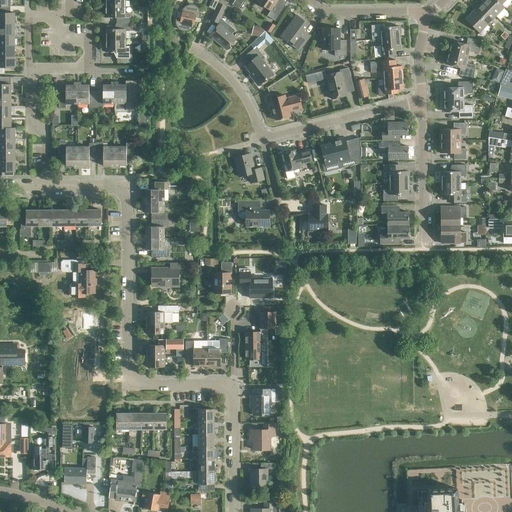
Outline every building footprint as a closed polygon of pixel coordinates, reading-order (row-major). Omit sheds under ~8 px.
[(0,0),(0,13),(5,13),(10,13),(10,0),(0,0)] [(211,0),(208,7),(215,10),(219,0),(211,0)] [(274,5),(277,0),(257,0),(256,2),(270,10),(267,16),(275,21),(282,10),(274,5)] [(504,7),(501,5),(495,0),(484,0),(482,3),(495,16),(504,7)] [(218,3),(215,11),(211,19),(218,23),(219,24),(209,35),(226,50),(236,38),(227,30),(230,27),(220,19),(226,7),(218,3)] [(482,3),(474,11),(487,24),(495,16),(482,3)] [(181,13),(181,14),(180,19),(176,18),(175,19),(175,20),(175,21),(175,23),(175,24),(176,25),(176,26),(177,27),(178,28),(179,29),(180,30),(181,30),(182,31),(183,31),(184,31),(185,31),(187,31),(188,31),(189,30),(190,30),(191,29),(192,28),(193,28),(194,26),(194,25),(195,24),(195,23),(195,22),(194,22),(195,17),(200,18),(200,17),(200,16),(200,15),(200,13),(200,12),(200,11),(199,10),(199,9),(198,8),(197,7),(196,6),(195,6),(194,5),(193,5),(191,5),(190,5),(189,5),(188,5),(187,6),(185,6),(184,7),(184,8),(183,9),(182,10),(181,11),(181,12),(181,13)] [(125,7),(106,7),(106,18),(117,18),(117,23),(130,23),(130,13),(125,13),(125,7)] [(479,33),(487,24),(474,11),(466,20),(479,33)] [(5,13),(0,13),(0,23),(14,24),(14,13),(10,13),(5,13)] [(303,31),(308,24),(294,13),(293,14),(296,15),(280,37),(287,42),(288,40),(294,44),(292,46),(299,51),(310,36),(303,31)] [(0,34),(14,35),(14,24),(0,23),(0,34)] [(130,23),(117,23),(117,29),(106,29),(106,41),(125,41),(125,31),(130,31),(130,23)] [(275,26),(269,23),(265,29),(270,33),(275,26)] [(371,40),(380,39),(400,38),(399,26),(379,28),(379,25),(370,26),(371,40)] [(254,26),(251,35),(259,37),(265,31),(260,27),(254,26)] [(339,29),(322,29),(322,50),(334,49),(334,56),(346,56),(346,40),(339,40),(339,29)] [(0,34),(0,45),(14,46),(14,45),(17,45),(17,39),(14,39),(14,35),(0,34)] [(400,38),(380,39),(380,46),(374,47),(374,58),(395,56),(395,50),(401,49),(400,38)] [(451,41),(449,53),(467,57),(469,51),(478,53),(481,42),(477,40),(467,38),(466,44),(451,41)] [(125,41),(106,41),(106,53),(117,53),(117,58),(130,58),(130,47),(125,47),(125,41)] [(0,56),(15,57),(14,46),(0,45),(0,56)] [(245,66),(259,84),(273,74),(261,59),(264,57),(256,47),(243,57),(248,63),(245,66)] [(467,57),(449,53),(446,64),(460,67),(458,75),(472,78),(475,65),(466,63),(467,57)] [(15,68),(15,57),(0,56),(0,73),(5,74),(5,68),(15,68)] [(382,72),(383,79),(402,77),(402,66),(396,66),(395,60),(370,62),(371,73),(382,72)] [(340,72),(325,76),(331,99),(347,95),(343,83),(351,81),(348,68),(340,70),(340,72)] [(0,95),(11,96),(11,77),(0,77),(0,95)] [(402,77),(383,79),(383,86),(378,86),(378,95),(398,93),(398,89),(403,89),(402,77)] [(359,99),(367,96),(363,79),(355,81),(359,99)] [(123,85),(115,85),(115,110),(137,110),(137,81),(123,81),(123,85)] [(443,100),(463,99),(463,93),(472,93),(472,82),(458,82),(458,88),(443,88),(443,100)] [(66,104),(77,104),(77,85),(66,85),(66,92),(59,92),(59,108),(66,108),(66,104)] [(89,108),(96,108),(96,91),(89,91),(89,85),(77,85),(77,104),(89,104),(89,108)] [(115,110),(115,85),(103,85),(103,91),(96,91),(96,108),(103,108),(103,104),(114,104),(114,110),(115,110)] [(511,89),(500,86),(497,96),(511,99),(511,89)] [(11,96),(0,95),(0,106),(11,106),(11,96)] [(285,95),(270,99),(275,120),(290,116),(289,112),(302,109),(298,95),(286,98),(285,95)] [(463,99),(443,100),(444,111),(458,111),(459,118),(473,118),(472,105),(463,105),(463,99)] [(11,106),(0,106),(0,117),(11,117),(11,106)] [(11,117),(0,117),(0,128),(15,128),(11,128),(11,117)] [(381,129),(381,141),(400,141),(399,135),(408,135),(408,122),(387,122),(387,129),(381,129)] [(440,129),(440,141),(460,141),(460,134),(465,134),(465,123),(453,123),(453,129),(440,129)] [(0,139),(15,139),(15,128),(0,128),(0,139)] [(488,137),(511,141),(511,138),(510,138),(510,136),(503,135),(504,133),(489,131),(488,137)] [(511,141),(496,139),(488,137),(488,145),(505,148),(505,145),(511,146),(510,153),(511,152),(511,158),(511,159),(511,158),(511,141)] [(338,160),(339,163),(350,160),(345,138),(334,141),(334,143),(320,146),(325,164),(338,160)] [(15,139),(0,139),(0,149),(15,150),(15,139)] [(381,141),(380,141),(380,153),(388,152),(388,159),(408,159),(408,146),(400,146),(400,141),(381,141)] [(460,141),(440,141),(440,153),(453,153),(454,159),(466,159),(465,148),(460,148),(460,141)] [(77,166),(77,147),(66,147),(66,143),(59,143),(59,160),(66,160),(66,166),(77,166)] [(77,147),(77,166),(89,166),(89,160),(95,160),(96,143),(89,143),(89,147),(77,147)] [(96,143),(95,160),(103,160),(103,166),(115,166),(115,147),(103,147),(103,143),(96,143)] [(115,147),(115,166),(126,166),(126,160),(133,160),(133,143),(126,143),(126,147),(115,147)] [(0,160),(15,161),(15,150),(0,149),(0,160)] [(295,150),(281,154),(285,172),(287,179),(294,177),(292,170),(300,168),(299,165),(312,162),(309,150),(296,153),(295,150)] [(250,154),(234,157),(239,177),(247,175),(250,176),(251,183),(264,180),(261,168),(254,169),(250,154)] [(15,161),(0,160),(0,172),(15,172),(15,161)] [(388,176),(388,183),(408,183),(408,171),(397,171),(397,165),(383,165),(383,176),(388,176)] [(440,183),(460,183),(460,176),(466,176),(466,165),(451,165),(451,171),(440,172),(440,183)] [(145,189),(145,201),(164,201),(164,190),(167,190),(167,182),(151,182),(151,189),(145,189)] [(408,194),(408,183),(388,183),(388,190),(383,190),(383,201),(397,201),(397,195),(408,194)] [(460,183),(440,183),(440,195),(451,195),(451,202),(466,202),(466,190),(460,190),(460,183)] [(151,219),(168,219),(168,212),(164,212),(164,201),(145,201),(145,213),(151,213),(151,219)] [(260,202),(238,202),(238,211),(238,216),(241,219),(246,219),(246,226),(269,226),(269,211),(260,211),(260,202)] [(308,215),(308,231),(327,231),(327,214),(325,214),(325,205),(313,205),(313,215),(308,215)] [(387,218),(387,225),(409,225),(408,212),(399,212),(399,206),(381,206),(381,218),(387,218)] [(441,225),(459,225),(459,218),(466,218),(466,207),(440,207),(441,225)] [(38,226),(38,210),(25,210),(25,223),(21,223),(21,229),(19,229),(19,236),(30,236),(30,226),(38,226)] [(38,210),(38,226),(51,226),(51,210),(38,210)] [(51,210),(51,226),(63,226),(63,210),(51,210)] [(63,210),(63,226),(75,226),(75,210),(63,210)] [(75,210),(75,226),(88,226),(88,210),(75,210)] [(88,210),(88,226),(101,226),(101,210),(88,210)] [(168,219),(151,219),(151,226),(145,226),(145,238),(164,238),(164,227),(168,227),(168,219)] [(511,219),(497,220),(497,228),(503,228),(503,243),(511,243),(511,219)] [(409,225),(387,225),(387,232),(379,232),(379,244),(399,244),(399,238),(409,238),(409,225)] [(459,232),(459,225),(441,225),(441,243),(466,243),(466,232),(459,232)] [(164,238),(145,238),(145,250),(151,250),(151,257),(168,257),(168,249),(171,246),(171,238),(164,238)] [(221,262),(221,265),(221,272),(213,273),(213,294),(231,293),(231,262),(221,262)] [(178,270),(183,270),(183,263),(170,264),(170,269),(151,269),(151,286),(178,286),(178,270)] [(95,293),(95,271),(85,271),(85,264),(71,264),(71,272),(73,272),(73,284),(71,284),(70,286),(69,295),(71,297),(85,297),(85,293),(95,293)] [(272,299),(272,279),(251,279),(251,269),(240,269),(240,285),(249,285),(249,299),(272,299)] [(178,306),(166,306),(160,306),(160,312),(145,312),(145,323),(164,323),(172,323),(172,312),(178,312),(178,306)] [(259,312),(259,329),(276,329),(275,312),(259,312)] [(164,323),(145,323),(145,334),(164,334),(164,323)] [(245,359),(260,359),(260,332),(245,332),(245,359)] [(219,339),(219,341),(207,341),(207,348),(207,367),(220,367),(220,353),(228,353),(228,339),(219,339)] [(146,345),(146,356),(165,356),(165,349),(183,349),(183,340),(161,340),(161,345),(146,345)] [(193,367),(207,367),(207,348),(207,341),(185,341),(185,353),(193,353),(193,367)] [(15,351),(0,350),(0,366),(2,367),(2,371),(25,371),(25,358),(17,358),(17,354),(15,354),(15,351)] [(146,367),(165,367),(170,367),(170,363),(168,361),(165,361),(165,356),(146,356),(146,367)] [(269,401),(275,401),(274,388),(264,389),(264,395),(250,395),(250,403),(253,403),(253,414),(269,414),(269,401)] [(198,422),(214,422),(214,409),(198,409),(198,422)] [(129,430),(129,414),(116,414),(116,430),(129,430)] [(141,430),(141,414),(129,414),(129,430),(141,430)] [(141,414),(141,430),(153,430),(153,414),(141,414)] [(153,414),(153,430),(166,429),(166,414),(153,414)] [(0,455),(10,456),(10,436),(5,436),(5,424),(4,424),(4,419),(0,418),(0,455)] [(198,422),(198,434),(214,434),(214,422),(198,422)] [(269,436),(275,436),(274,423),(264,423),(264,430),(250,430),(250,438),(253,438),(253,450),(270,450),(269,436)] [(94,425),(84,425),(85,440),(94,440),(94,425)] [(70,434),(61,434),(61,449),(70,449),(70,434)] [(214,447),(214,434),(198,434),(198,447),(214,447)] [(33,455),(33,470),(51,470),(51,455),(48,455),(48,446),(52,446),(52,438),(46,438),(46,449),(41,449),(41,446),(35,446),(35,455),(33,455)] [(198,459),(214,459),(214,447),(198,447),(192,447),(192,453),(198,453),(198,459)] [(86,457),(86,468),(64,468),(64,483),(86,484),(86,474),(94,474),(94,458),(86,457)] [(140,488),(144,460),(136,459),(133,483),(118,481),(116,499),(135,502),(136,487),(140,488)] [(198,472),(214,472),(214,459),(198,459),(198,472)] [(267,469),(274,469),(274,463),(260,463),(260,469),(251,469),(251,486),(267,486),(267,469)] [(214,472),(198,472),(192,472),(192,484),(214,484),(214,472)] [(427,501),(423,501),(424,511),(458,511),(459,504),(457,504),(456,488),(426,490),(427,501)] [(168,509),(170,494),(160,492),(159,495),(143,492),(142,499),(146,499),(144,508),(157,511),(158,507),(168,509)] [(190,505),(200,505),(200,499),(206,499),(206,495),(190,495),(190,505)] [(275,511),(275,502),(264,502),(264,508),(250,508),(250,511),(275,511)]
